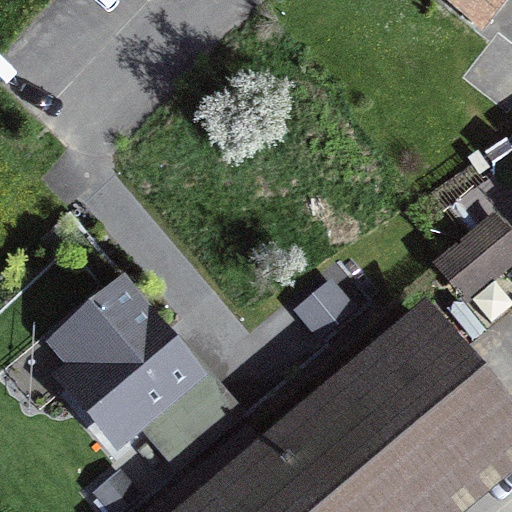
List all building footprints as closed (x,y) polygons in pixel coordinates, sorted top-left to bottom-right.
[(487,0),(452,0),(475,17),(487,0)] [(511,94),(511,45),(497,33),(460,78),(500,109),(511,94)] [(436,264),(463,298),(511,260),(511,250),(490,222),(436,264)] [(127,291),(61,345),(83,372),(68,384),(117,444),(141,424),(179,470),(236,424),(127,291)] [(422,316),(190,511),(444,511),(507,459),(511,454),(511,421),(506,414),(422,316)]
